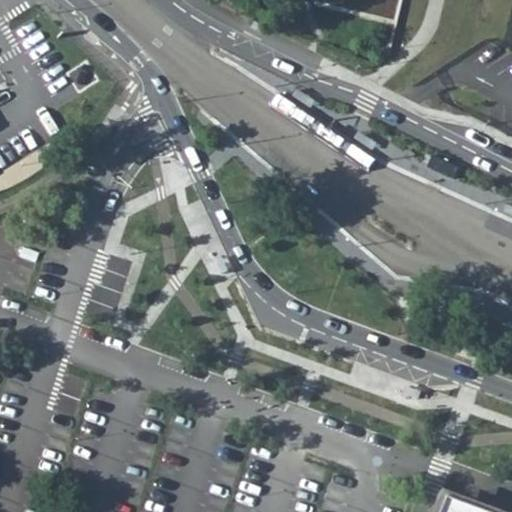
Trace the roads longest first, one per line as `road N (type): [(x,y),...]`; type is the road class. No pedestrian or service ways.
road 1 (secondary): [(76,0),(163,95),(224,230),(278,302),(511,396)]
road 2 (secondary): [(511,178),(363,101),(244,57),(157,0)]
